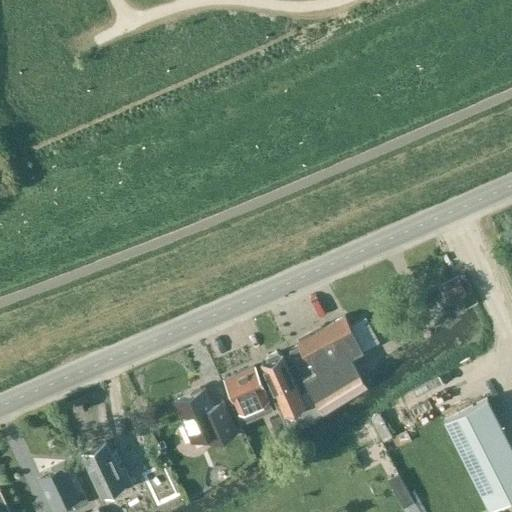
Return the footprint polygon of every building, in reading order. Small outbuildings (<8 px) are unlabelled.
[(299,345),(289,351),(295,361),(320,410),(366,386),(349,355),(362,349),(344,316),(297,341),(299,345)] [(286,365),(282,355),(281,353),(276,352),(268,356),(266,360),(266,362),(261,364),(288,423),(307,415),(309,418),(320,410),(295,361),(286,365)] [(235,413),(268,399),(254,366),(224,379),(234,401),(231,402),(235,413)] [(204,388),(174,400),(192,441),(206,435),(210,443),(236,432),(222,400),(212,405),(204,388)] [(511,447),(486,397),(443,420),(489,509),(511,497),(511,447)] [(108,475),(117,471),(105,443),(82,454),(95,481),(100,479),(104,487),(112,484),(108,475)] [(367,451),(375,462),(385,455),(377,444),(367,451)] [(75,507),(87,502),(82,491),(78,493),(64,462),(38,474),(53,506),(71,498),(75,507)] [(127,509),(149,499),(137,474),(115,484),(127,509)] [(0,511),(10,511),(0,489),(0,511)]
